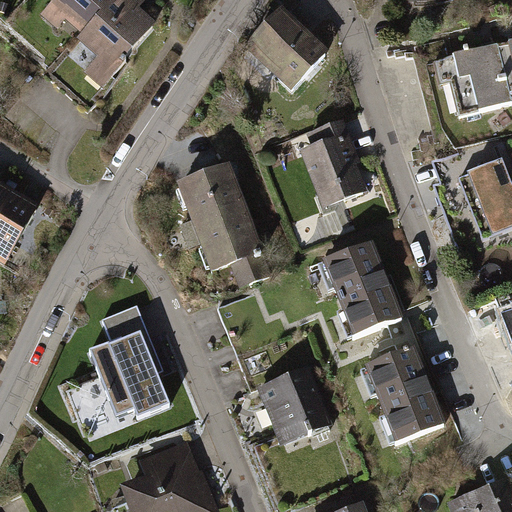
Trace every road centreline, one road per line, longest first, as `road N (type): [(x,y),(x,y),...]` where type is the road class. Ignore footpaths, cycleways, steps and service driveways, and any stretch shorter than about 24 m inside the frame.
road 1 (residential): [(339,0),(353,15),(421,227),(508,437)]
road 2 (residential): [(99,212),(157,277),(254,511)]
road 3 (residential): [(99,212),(238,0)]
road 4 (residential): [(0,407),(99,212)]
